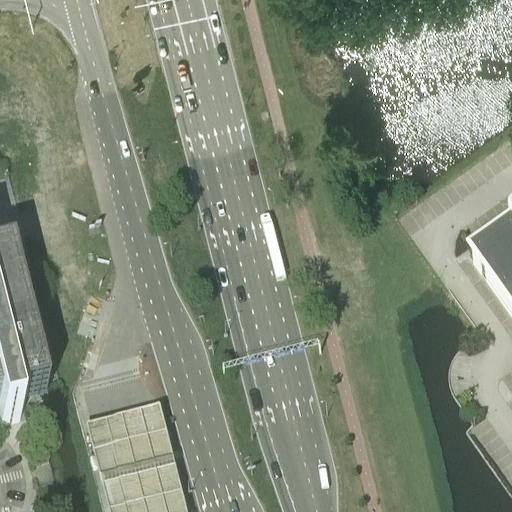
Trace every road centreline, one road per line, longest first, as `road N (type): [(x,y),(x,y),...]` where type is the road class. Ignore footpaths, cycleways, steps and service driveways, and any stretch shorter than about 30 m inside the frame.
road 1 (secondary): [(77,0),(228,511)]
road 2 (secondary): [(313,511),(186,0)]
